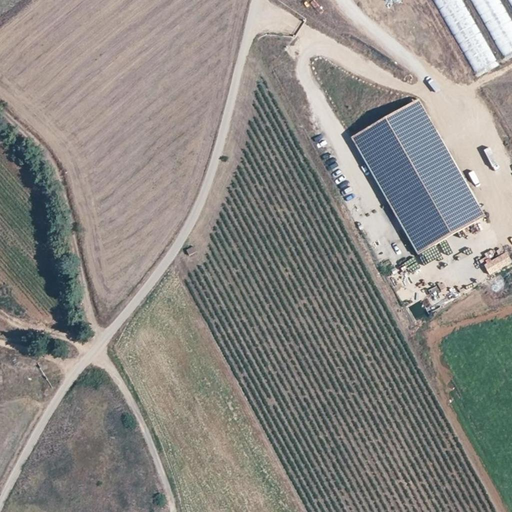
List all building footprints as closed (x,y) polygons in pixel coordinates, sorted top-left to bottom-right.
[(458,0),(431,0),(471,75),(492,64),(458,0)] [(503,58),(511,54),(511,26),(501,0),(499,0),(479,8),(480,11),(492,6),(497,17),(488,21),(503,58)] [(511,83),(485,98),(511,149),(511,83)] [(408,114),(472,233),(483,227),(419,108),(408,114)] [(408,114),(362,139),(426,258),(472,233),(408,114)] [(415,264),(426,258),(362,139),(351,144),(415,264)] [(493,269),(503,264),(498,255),(488,260),(493,269)] [(434,275),(423,279),(427,289),(438,285),(434,275)] [(436,305),(448,297),(442,288),(430,295),(436,305)]
